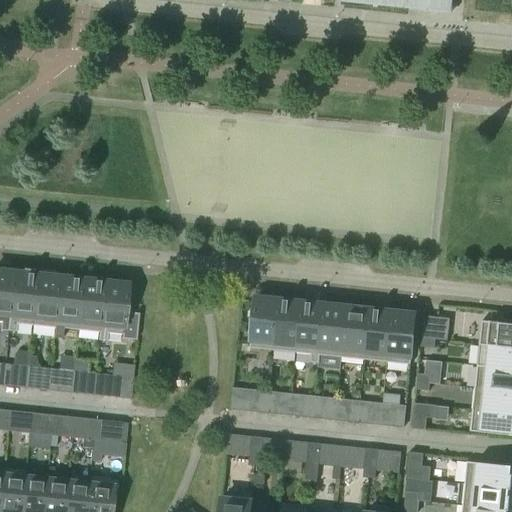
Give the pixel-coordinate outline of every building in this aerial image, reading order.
[(452,13),(452,0),(342,0),(343,2),(382,6),(452,13)] [(0,324),(0,330),(8,331),(14,273),(0,271),(0,322),(0,324)] [(36,276),(14,273),(8,331),(15,332),(16,324),(31,325),(36,276)] [(59,278),(36,276),(31,325),(54,328),(59,278)] [(54,328),(76,330),(82,280),(59,278),(54,328)] [(104,283),(82,280),(76,330),(98,332),(97,340),(98,340),(104,283)] [(104,283),(98,340),(106,341),(107,333),(123,335),(125,310),(128,311),(129,302),(126,302),(128,285),(104,283)] [(273,351),(278,301),(254,298),(253,315),(250,315),(249,323),(252,324),(249,348),(273,351)] [(300,303),(278,301),(273,351),(295,353),(300,303)] [(300,303),(295,353),(310,355),(309,362),(317,363),(323,306),(300,303)] [(323,306),(317,363),(318,363),(319,355),(341,358),(346,308),(323,306)] [(363,360),(368,310),(346,308),(341,358),(363,360)] [(391,313),(368,310),(363,360),(386,362),(391,313)] [(415,315),(391,313),(386,362),(409,365),(415,315)] [(421,339),(435,340),(437,318),(423,316),(421,339)] [(511,324),(507,324),(507,323),(490,321),(489,322),(482,321),(479,344),(511,347),(511,324)] [(420,347),(434,348),(435,340),(421,339),(420,347)] [(477,366),(511,369),(511,347),(479,344),(479,345),(487,346),(485,366),(477,365),(477,366)] [(511,369),(477,366),(474,387),(511,391),(511,369)] [(4,369),(2,385),(11,386),(12,370),(4,369)] [(41,373),(39,389),(47,390),(49,374),(41,373)] [(49,374),(47,390),(56,391),(58,375),(49,374)] [(417,374),(416,382),(431,383),(431,375),(417,374)] [(93,395),(94,379),(87,378),(85,394),(93,395)] [(94,379),(93,395),(102,396),(103,380),(94,379)] [(416,390),(430,391),(431,383),(416,382),(416,390)] [(511,391),(474,387),(472,409),(511,413),(511,391)] [(266,413),(268,397),(260,396),(259,412),(266,413)] [(277,398),(268,397),(266,413),(275,414),(277,398)] [(313,402),(306,401),(304,417),(311,418),(313,402)] [(319,419),(321,403),(313,402),(311,418),(319,419)] [(437,406),(428,405),(426,418),(436,419),(437,406)] [(358,407),(351,406),(349,422),(357,422),(358,407)] [(406,406),(398,406),(396,426),(404,427),(406,406)] [(366,423),(368,408),(358,407),(357,422),(366,423)] [(511,413),(472,409),(470,431),(511,435),(511,413)] [(2,421),(15,423),(16,412),(3,410),(2,421)] [(45,426),(58,427),(59,416),(46,415),(45,426)] [(88,431),(101,432),(102,421),(89,419),(88,431)] [(1,429),(14,430),(15,423),(2,421),(1,429)] [(45,426),(44,433),(57,435),(58,427),(45,426)] [(101,432),(88,431),(87,438),(100,439),(101,432)] [(252,437),(248,466),(254,467),(257,438),(252,437)] [(257,438),(254,467),(260,467),(263,438),(257,438)] [(311,473),(314,444),(308,443),(305,472),(311,473)] [(314,444),(311,473),(318,473),(321,444),(314,444)] [(366,449),(364,469),(363,478),(369,479),(372,450),(366,449)] [(372,450),(369,479),(375,479),(378,450),(372,450)] [(511,466),(467,462),(464,484),(511,489),(511,488),(511,482),(511,466)] [(331,479),(339,479),(340,467),(333,467),(331,479)] [(429,481),(431,468),(422,467),(420,480),(429,481)] [(0,499),(0,511),(7,511),(20,511),(25,471),(3,468),(0,499)] [(25,471),(20,511),(42,511),(45,481),(46,473),(25,471)] [(264,475),(254,474),(253,483),(263,484),(264,475)] [(63,511),(85,511),(89,478),(88,478),(87,486),(67,484),(63,511)] [(89,478),(85,511),(109,511),(110,505),(114,505),(116,481),(89,478)] [(42,511),(63,511),(67,484),(45,481),(42,511)] [(511,503),(511,489),(464,484),(462,506),(511,511),(511,510),(509,510),(510,503),(511,503)] [(406,492),(405,500),(418,501),(418,493),(406,492)] [(219,511),(249,511),(250,503),(251,503),(251,502),(220,499),(219,511)] [(404,508),(417,509),(418,501),(405,500),(404,508)]
